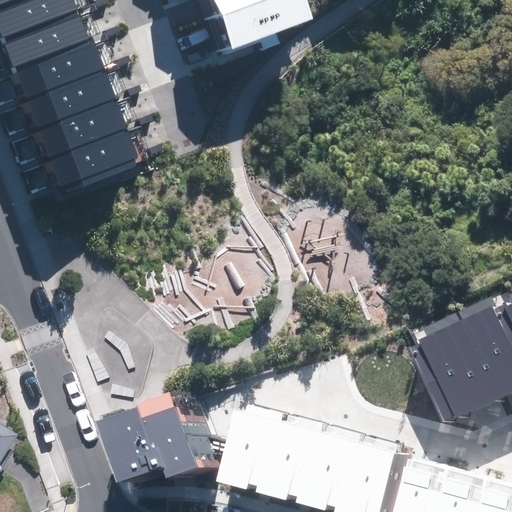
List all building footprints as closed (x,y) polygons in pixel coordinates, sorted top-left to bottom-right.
[(66,0),(18,0),(0,7),(0,40),(72,14),(66,0)] [(196,0),(207,29),(286,0),(196,0)] [(288,0),(286,0),(207,29),(219,60),(300,31),(288,0)] [(72,14),(0,40),(0,60),(5,73),(83,44),(72,14)] [(83,44),(5,73),(16,103),(94,73),(83,44)] [(94,73),(16,103),(27,132),(106,103),(94,73)] [(106,103),(27,132),(38,162),(117,132),(106,103)] [(117,132),(38,162),(49,192),(128,162),(117,132)] [(511,389),(511,308),(472,327),(503,394),(511,389)] [(503,394),(472,327),(424,349),(454,416),(503,394)] [(178,463),(182,475),(197,470),(214,464),(187,387),(153,399),(155,404),(112,418),(133,479),(178,463)] [(381,511),(396,455),(235,412),(217,481),(245,489),(247,482),(258,485),(256,492),(284,499),(286,492),(296,495),(294,502),(323,510),(325,503),(336,506),(334,511),(381,511)] [(0,472),(2,469),(0,467),(0,461),(17,434),(0,423),(0,472)] [(511,511),(511,486),(407,459),(393,511),(511,511)]
